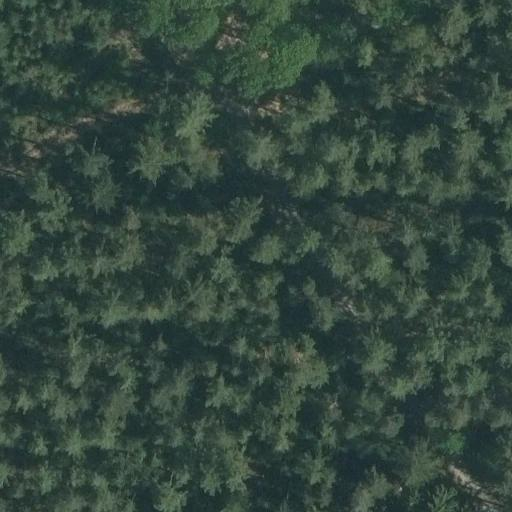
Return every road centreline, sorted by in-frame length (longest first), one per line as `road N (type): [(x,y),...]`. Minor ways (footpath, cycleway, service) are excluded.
road 1 (track): [(228,102),(339,293),(486,511)]
road 2 (track): [(228,102),(403,0)]
road 3 (track): [(162,0),(228,102)]
